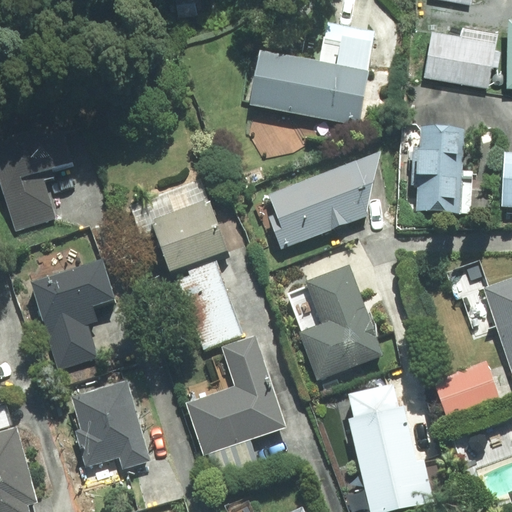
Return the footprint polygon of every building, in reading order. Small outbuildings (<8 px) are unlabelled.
[(174,0),(177,21),(203,17),(201,0),(174,0)] [(501,85),(509,30),(468,24),(467,34),(436,30),(430,75),(501,85)] [(346,70),(270,55),(259,107),(369,129),(385,47),(352,41),(346,70)] [(424,215),(478,218),(480,174),(471,174),(474,132),(429,130),(424,215)] [(376,217),(386,152),(266,200),(287,253),(376,217)] [(238,249),(219,203),(163,226),(182,272),(238,249)] [(58,370),(104,357),(92,316),(128,306),(116,263),(34,286),(58,370)] [(360,263),(311,280),(327,328),(303,336),(319,383),(392,359),(360,263)] [(267,331),(247,337),(225,266),(191,277),(212,348),(222,380),(186,391),(208,462),(215,460),(223,488),(268,474),(259,441),(297,429),(267,331)] [(511,290),(490,298),(511,363),(511,290)] [(492,362),(437,384),(453,424),(508,403),(492,362)] [(136,382),(76,396),(85,430),(80,431),(89,468),(153,452),(136,382)] [(378,511),(411,511),(438,506),(415,408),(409,409),(404,387),(359,398),(364,420),(357,421),(378,511)] [(0,511),(47,511),(26,428),(0,434),(0,511)]
